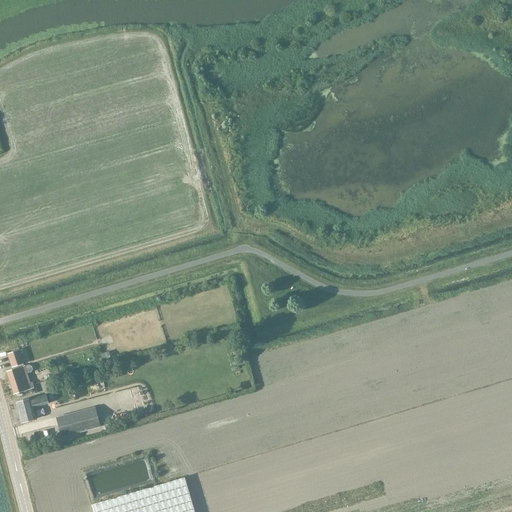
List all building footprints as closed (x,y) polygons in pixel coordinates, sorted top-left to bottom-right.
[(12,368),(23,364),(19,350),(8,354),(12,368)] [(10,389),(12,389),(14,395),(34,388),(32,383),(30,383),(27,374),(31,372),(32,370),(32,367),(29,366),(25,367),(25,366),(7,372),(11,385),(9,386),(10,389)] [(33,408),(48,404),(46,395),(16,403),(21,423),(36,419),(33,408)] [(100,427),(98,421),(104,419),(102,412),(97,414),(95,408),(56,418),(61,437),(100,427)] [(92,506),(93,511),(194,511),(185,478),(92,506)]
